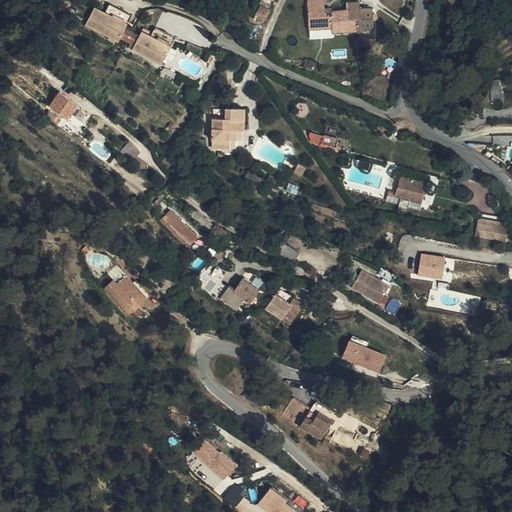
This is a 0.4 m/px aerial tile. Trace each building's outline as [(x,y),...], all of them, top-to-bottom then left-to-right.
[(112,0),(108,0),(104,7),(126,19),(132,10),(112,0)] [(303,1),(303,24),(315,24),(315,26),(328,26),(328,30),(356,30),(356,29),(369,29),(369,8),(356,8),(355,0),(342,0),(342,8),(327,8),(327,12),(320,12),(320,5),(320,0),(303,1)] [(126,19),(104,7),(93,1),(84,18),(117,36),(118,34),(125,23),(126,19)] [(154,22),(148,32),(168,43),(173,34),(154,22)] [(127,39),(133,28),(125,23),(118,34),(127,39)] [(132,42),(139,31),(133,28),(127,39),(132,42)] [(168,43),(148,32),(141,28),(139,31),(132,42),(131,44),(159,60),(168,43)] [(309,59),(298,56),(296,63),(307,66),(309,59)] [(501,94),(501,78),(493,78),(493,94),(501,94)] [(48,102),(66,118),(77,105),(65,95),(59,90),(48,102)] [(65,95),(77,105),(81,101),(69,91),(65,95)] [(229,125),(235,125),(240,125),(241,103),(223,103),(223,114),(211,114),(210,144),(228,145),(228,136),(229,125)] [(511,144),(511,134),(499,135),(500,145),(511,144)] [(135,156),(140,150),(130,141),(125,147),(135,156)] [(389,171),(384,186),(391,188),(395,172),(389,171)] [(391,188),(384,186),(383,191),(418,201),(423,180),(395,172),(391,188)] [(288,181),(286,188),(297,192),(299,184),(288,181)] [(161,214),(189,239),(199,229),(171,203),(161,214)] [(491,214),(478,212),(477,219),(497,222),(499,211),(492,209),(491,214)] [(454,257),(419,251),(415,277),(450,283),(454,257)] [(346,276),(372,292),(381,277),(355,261),(346,276)] [(125,269),(117,277),(120,280),(129,272),(125,269)] [(209,288),(233,302),(239,292),(244,295),(252,280),(233,269),(226,283),(211,282),(209,288)] [(120,280),(117,277),(107,286),(133,312),(151,295),(129,272),(120,280)] [(260,298),(261,299),(270,284),(269,284),(260,298)] [(270,284),(261,299),(279,309),(286,294),(270,284)] [(286,294),(279,309),(288,314),(296,300),(286,294)] [(342,357),(380,372),(387,353),(350,338),(342,357)] [(288,402),(307,417),(311,412),(315,406),(316,405),(297,390),(288,402)] [(315,406),(311,412),(318,417),(322,410),(315,406)] [(322,410),(335,421),(339,416),(325,406),(322,410)] [(311,412),(307,417),(304,421),(324,435),(335,421),(322,410),(318,417),(311,412)] [(237,466),(205,437),(190,453),(222,482),(237,466)] [(300,511),(268,488),(255,505),(264,511),(300,511)]
